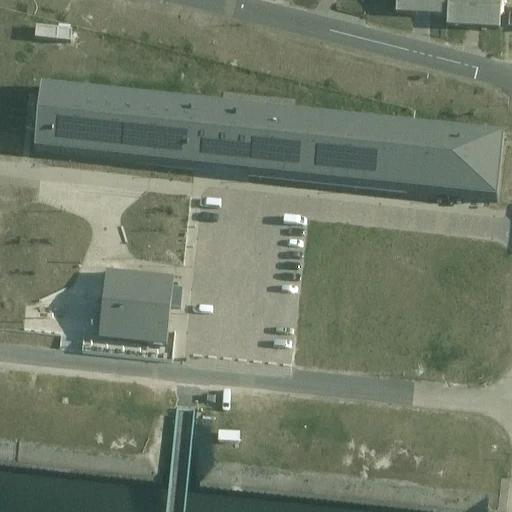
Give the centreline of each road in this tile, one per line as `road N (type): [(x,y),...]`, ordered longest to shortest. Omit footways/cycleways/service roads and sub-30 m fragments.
road 1 (unclassified): [(0,350),(511,402)]
road 2 (unclassified): [(207,0),(511,79)]
